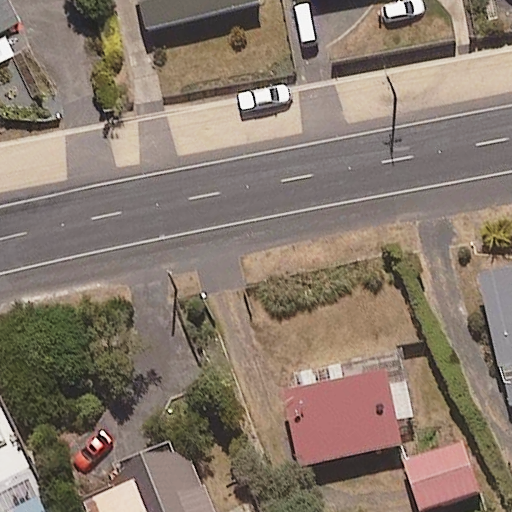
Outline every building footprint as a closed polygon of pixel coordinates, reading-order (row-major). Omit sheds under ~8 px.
[(0,0),(0,32),(22,22),(10,0),(0,0)] [(148,0),(158,40),(269,14),(266,0),(148,0)] [(511,285),(491,290),(511,395),(511,285)] [(404,429),(422,426),(410,362),(288,386),(306,475),(409,455),(404,429)] [(426,511),(440,511),(485,498),(470,449),(412,467),(426,511)] [(219,511),(202,466),(93,509),(94,511),(219,511)] [(23,511),(6,511),(0,499),(0,511),(48,511),(44,502),(23,511)]
